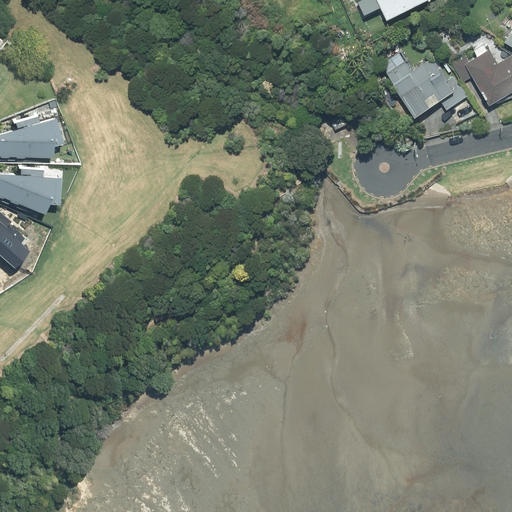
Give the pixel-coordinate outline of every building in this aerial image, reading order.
[(371,0),(383,22),(426,0),(371,0)] [(488,103),(511,89),(511,50),(506,39),(466,61),(463,56),(453,63),(464,78),(471,73),(488,103)] [(452,93),(432,61),(409,75),(403,65),(389,74),(403,95),(404,95),(416,115),(452,93)] [(0,154),(47,156),(47,150),(52,150),(52,138),(62,135),(55,111),(38,116),(37,111),(16,118),(17,122),(0,127),(0,154)] [(329,119),(334,129),(345,124),(340,113),(329,119)] [(0,195),(36,210),(39,205),(44,206),(48,195),(59,196),(59,172),(44,171),(44,165),(20,164),(20,168),(0,166),(0,195)] [(16,254),(0,264),(0,284),(5,292),(30,276),(16,254)]
